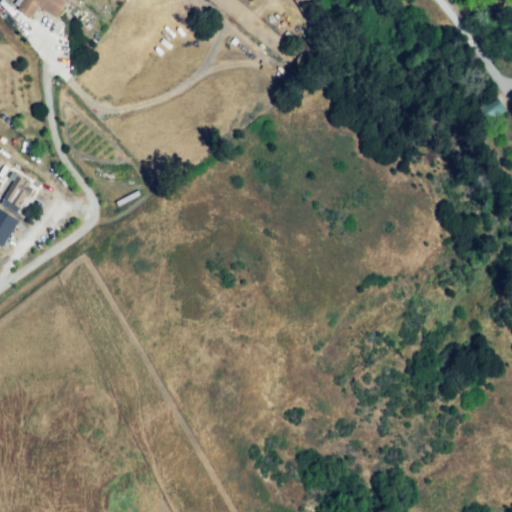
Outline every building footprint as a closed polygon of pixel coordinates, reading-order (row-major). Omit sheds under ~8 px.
[(64,0),(22,0),(16,11),(31,19),(38,9),(54,18),(64,0)] [(478,105),(487,120),(504,110),(495,95),(478,105)] [(0,139),(0,122),(15,133),(7,144),(0,139)] [(1,200),(14,178),(34,190),(21,212),(1,200)] [(0,199),(0,203),(14,213),(17,208),(2,197),(0,199)] [(16,219),(0,210),(0,245),(2,246),(16,219)]
